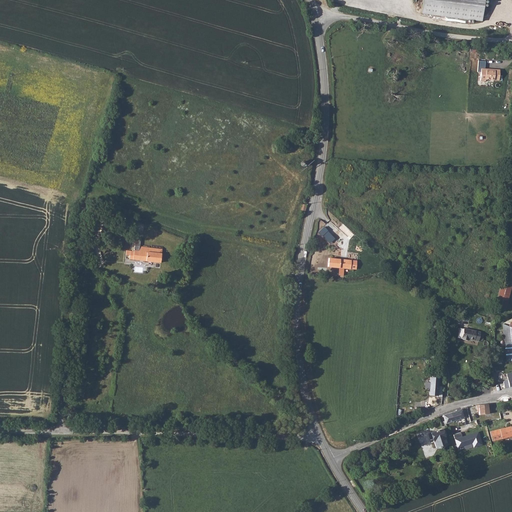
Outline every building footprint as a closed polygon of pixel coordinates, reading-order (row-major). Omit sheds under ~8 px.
[(422,0),(421,13),(482,21),(484,0),(422,0)] [(483,80),(499,80),(499,67),(482,66),(479,66),(479,70),(475,70),(475,73),(478,73),(478,82),(483,82),(483,80)] [(161,254),(149,252),(150,247),(140,246),(139,250),(134,250),(134,251),(126,250),(126,255),(130,255),(129,259),(160,263),(161,260),(162,260),(163,254),(161,254)] [(328,257),(327,265),(338,266),(337,274),(342,274),(343,267),(355,268),(356,260),(328,257)] [(495,308),(506,311),(511,287),(511,286),(501,283),(495,308)] [(511,328),(502,324),(506,362),(511,361),(511,328)] [(462,328),(460,338),(461,338),(461,340),(466,341),(467,339),(478,341),(480,332),(462,328)] [(502,383),(503,388),(511,386),(511,371),(505,373),(506,380),(504,380),(502,383)] [(429,378),(428,395),(436,396),(437,379),(429,378)] [(488,408),(487,404),(476,405),(477,409),(478,409),(479,415),(488,414),(488,408)] [(445,424),(458,420),(463,418),(461,409),(442,415),(445,424)] [(511,425),(490,431),(492,441),(511,436),(511,435),(511,425)] [(441,429),(430,433),(436,448),(446,445),(441,429)] [(473,434),(462,437),(460,433),(453,435),(457,448),(472,443),(473,448),(482,445),(478,433),(473,434)]
